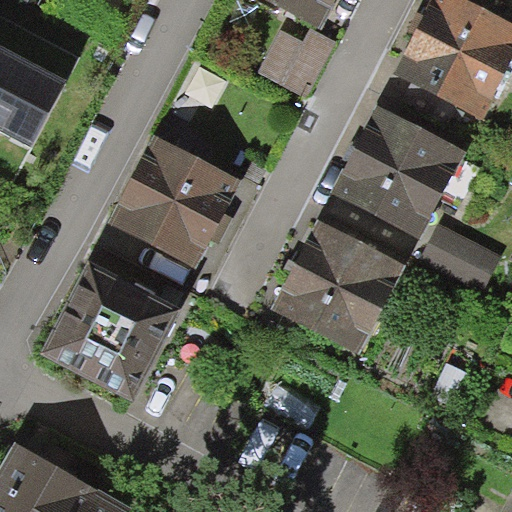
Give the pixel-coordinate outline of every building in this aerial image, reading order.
[(261,75),(306,98),(336,40),(322,32),(338,0),(224,0),(284,31),(261,75)] [(394,89),(482,130),(511,64),(511,36),(435,1),(394,89)] [(0,135),(37,154),(70,91),(0,54),(0,135)] [(324,216),(484,294),(502,259),(437,227),(465,169),(370,123),(324,216)] [(104,236),(191,279),(234,193),(147,150),(104,236)] [(268,322),(352,365),(395,283),(311,239),(268,322)] [(42,357),(128,405),(174,322),(87,275),(42,357)] [(0,469),(0,511),(124,511),(14,446),(0,469)]
